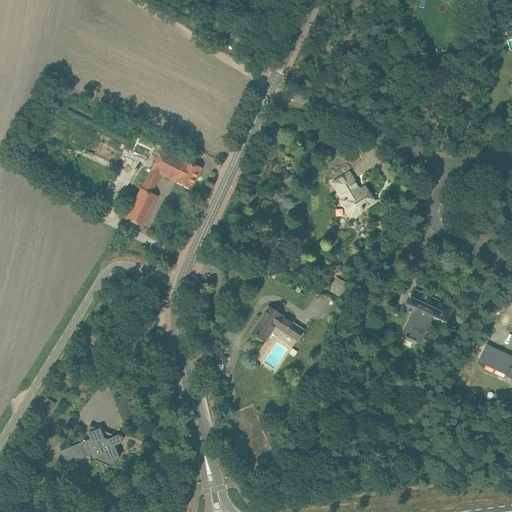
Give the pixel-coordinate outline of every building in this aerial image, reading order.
[(202,168),(193,163),(187,160),(186,161),(162,149),(142,188),(141,188),(126,219),(142,227),(157,196),(151,193),(161,174),(176,181),(176,182),(191,189),(202,168)] [(349,173),(340,178),(332,183),(343,200),(341,201),(350,217),(374,202),(365,187),(360,190),(349,173)] [(344,294),(349,284),(336,277),(332,286),(336,288),(334,291),(322,285),(320,290),(339,301),(344,294)] [(402,335),(421,344),(434,314),(446,320),(452,308),(415,290),(409,303),(415,306),(402,335)] [(372,312),(373,305),(364,303),(363,310),(372,312)] [(303,330),(277,313),(269,307),(252,333),(265,342),(275,326),(296,340),(303,330)] [(511,357),(487,346),(479,361),(506,374),(505,376),(506,376),(507,375),(511,377),(511,391),(511,357)] [(225,364),(227,357),(217,353),(214,360),(225,364)] [(128,395),(116,399),(124,425),(136,421),(128,395)] [(56,404),(46,398),(37,412),(47,418),(56,404)] [(60,451),(56,461),(66,465),(88,456),(92,455),(97,457),(103,454),(107,462),(116,466),(119,457),(115,446),(121,443),(124,437),(118,435),(113,437),(107,439),(104,438),(101,430),(92,426),(88,435),(86,434),(82,442),(60,451)]
